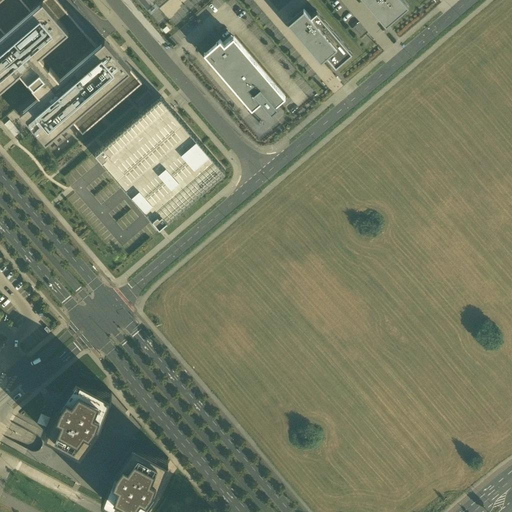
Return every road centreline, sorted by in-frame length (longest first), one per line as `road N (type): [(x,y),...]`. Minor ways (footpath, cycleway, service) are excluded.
road 1 (residential): [(469,0),(263,175)]
road 2 (tertiary): [(289,511),(113,306)]
road 3 (tertiary): [(92,331),(244,511)]
road 4 (residential): [(263,175),(112,0)]
road 5 (residential): [(263,175),(113,306)]
road 6 (tertiary): [(113,306),(0,175)]
road 7 (tertiary): [(0,222),(84,322)]
road 8 (unclassified): [(0,410),(92,331)]
